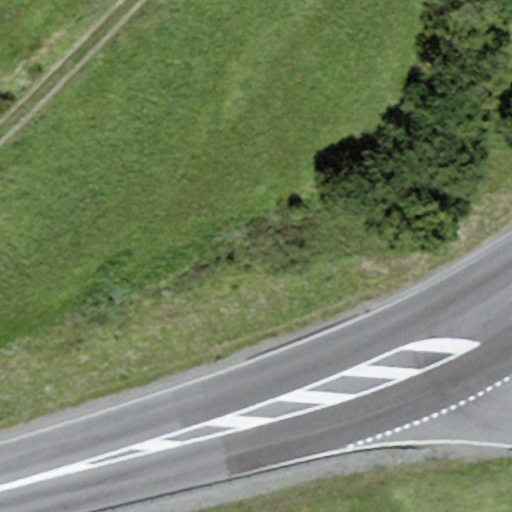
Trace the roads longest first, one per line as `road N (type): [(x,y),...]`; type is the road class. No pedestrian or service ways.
road 1 (primary): [(488,329),(177,436),(0,485)]
road 2 (track): [(0,123),(127,0)]
